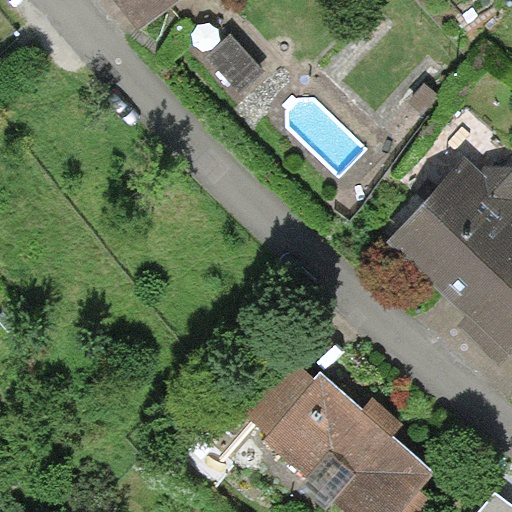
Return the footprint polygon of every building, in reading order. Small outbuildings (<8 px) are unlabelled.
[(112,0),(140,34),(183,0),(112,0)] [(233,34),(208,56),(240,94),(266,73),(233,34)] [(458,329),(500,367),(511,354),(511,169),(486,168),(482,172),(467,158),(388,247),(468,318),(458,329)] [(268,437),(317,384),(274,344),(225,398),(268,437)] [(364,411),(322,376),(317,384),(268,437),(262,446),(339,511),(405,511),(436,476),(394,440),(405,427),(373,400),(364,411)]
